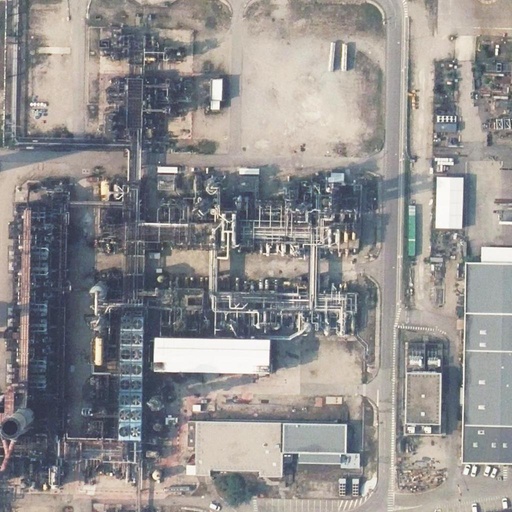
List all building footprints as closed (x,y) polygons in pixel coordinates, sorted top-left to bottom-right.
[(129,35),(129,66),(139,66),(147,66),(147,60),(181,60),(181,47),(147,47),(147,35),(129,35)] [(139,79),(128,79),(127,127),(135,128),(142,128),(143,116),(183,117),(183,79),(139,79)] [(0,462),(145,462),(146,331),(357,335),(358,292),(148,290),(149,250),(359,253),(360,200),(144,199),(135,199),(101,199),(102,251),(128,252),(127,288),(103,289),(103,432),(68,431),(72,193),(32,190),(26,392),(9,392),(8,410),(0,409),(0,462)] [(511,263),(464,262),(460,461),(511,462),(511,263)] [(270,337),(157,335),(156,369),(269,371),(270,337)] [(441,372),(406,371),(406,432),(439,433),(441,372)] [(346,424),(196,422),(195,474),(209,475),(210,470),(259,471),(259,475),(281,475),(282,452),(298,452),(340,453),(345,453),(346,424)] [(298,452),(298,462),(340,462),(340,453),(298,452)]
